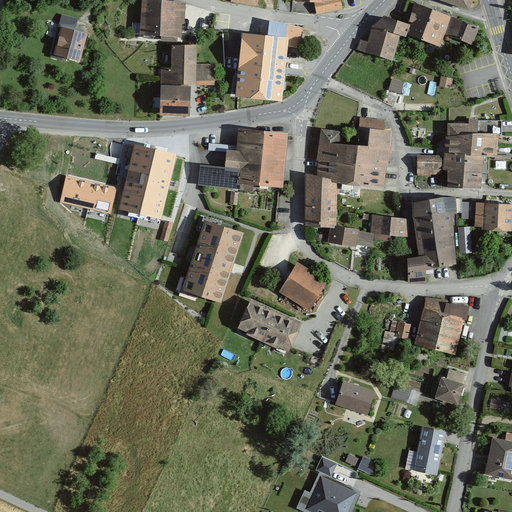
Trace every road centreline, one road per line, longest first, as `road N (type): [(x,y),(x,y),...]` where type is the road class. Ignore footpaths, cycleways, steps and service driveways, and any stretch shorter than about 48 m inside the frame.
road 1 (residential): [(502,283),(434,293),(367,287),(304,252),(296,226),(304,102)]
road 2 (tertiary): [(0,118),(202,127),(281,116),(304,102)]
road 3 (residential): [(322,81),(389,112),(411,200),(511,197)]
road 4 (residential): [(502,283),(450,511)]
road 5 (residential): [(357,34),(178,0)]
